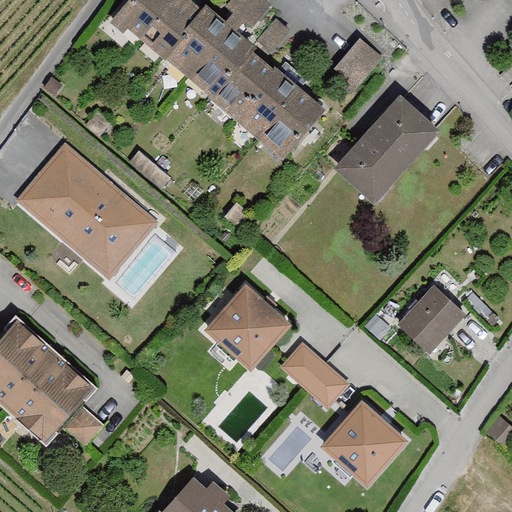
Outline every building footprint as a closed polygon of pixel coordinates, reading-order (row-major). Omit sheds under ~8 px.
[(327,103),(198,0),(122,0),(107,20),(281,159),(327,103)] [(356,39),(333,68),(354,84),(376,55),(356,39)] [(436,127),(396,91),(331,165),(371,200),(436,127)] [(156,220),(64,144),(17,202),(108,277),(156,220)] [(289,325),(243,284),(203,329),(249,370),(289,325)] [(462,315),(428,284),(392,324),(427,355),(462,315)] [(92,381),(12,314),(0,328),(0,401),(44,438),(54,427),(72,403),(92,381)] [(346,383),(298,343),(278,368),(325,407),(346,383)] [(405,441),(358,399),(317,444),(364,487),(405,441)] [(99,424),(72,403),(54,427),(81,448),(99,424)] [(233,511),(191,473),(155,511),(233,511)]
